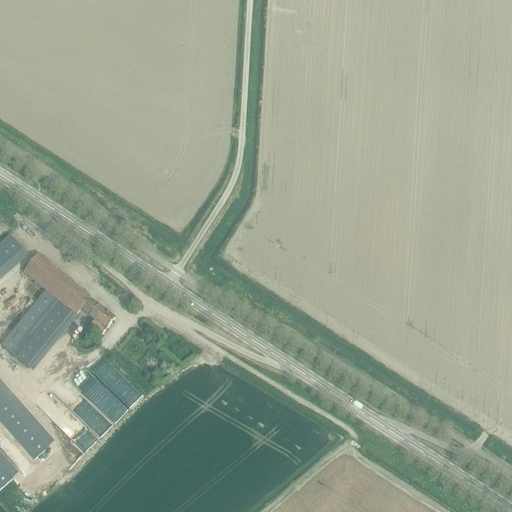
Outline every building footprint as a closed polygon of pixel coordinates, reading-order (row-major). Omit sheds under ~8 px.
[(0,271),(23,251),(10,236),(0,245),(0,271)] [(23,251),(0,271),(0,281),(28,256),(23,251)] [(24,274),(52,296),(72,313),(76,316),(81,310),(95,321),(92,324),(91,323),(88,326),(100,336),(114,319),(90,299),(91,298),(39,255),(24,274)] [(72,313),(52,296),(7,351),(28,367),(72,313)] [(53,443),(0,382),(0,392),(49,448),(53,443)] [(0,422),(34,461),(49,448),(0,392),(0,422)] [(0,456),(0,465),(13,480),(17,475),(0,456)] [(0,465),(0,490),(13,480),(0,465)]
